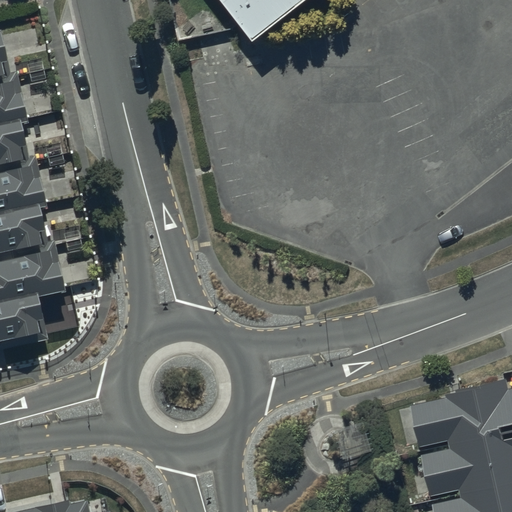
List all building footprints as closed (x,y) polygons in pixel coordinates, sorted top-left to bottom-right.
[(219,0),(236,21),(247,36),(293,0),(219,0)] [(230,31),(198,39),(203,58),(235,50),(230,31)] [(15,68),(8,69),(0,70),(0,111),(16,108),(19,119),(26,118),(15,68)] [(16,108),(0,111),(0,160),(1,161),(1,157),(25,152),(19,119),(16,108)] [(35,150),(25,152),(1,157),(1,161),(0,160),(0,198),(34,192),(37,205),(46,203),(35,150)] [(44,239),(37,205),(34,192),(0,198),(0,250),(22,246),(21,243),(44,239)] [(54,237),(44,239),(21,243),(22,246),(0,250),(0,288),(35,281),(37,292),(64,287),(54,237)] [(47,334),(37,292),(35,281),(0,288),(0,329),(4,344),(47,334)] [(448,391),(413,397),(421,441),(450,435),(451,442),(423,447),(431,489),(460,484),(461,490),(432,496),(435,511),(511,511),(511,379),(511,380),(510,373),(447,386),(448,391)] [(69,498),(4,511),(108,511),(108,509),(95,511),(88,511),(86,500),(71,503),(69,498)]
